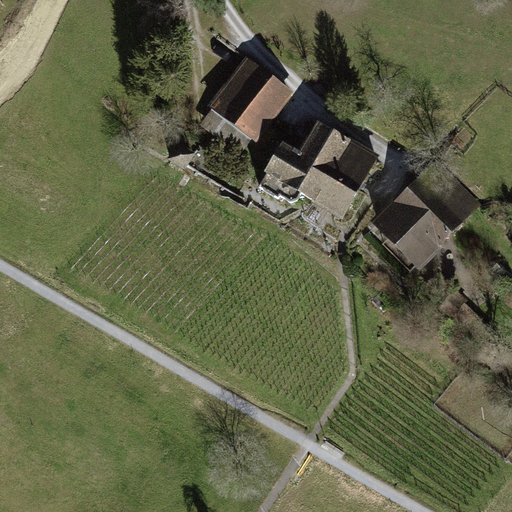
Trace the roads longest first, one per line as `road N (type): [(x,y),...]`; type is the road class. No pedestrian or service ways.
road 1 (track): [(223,0),(319,100),(406,160),(343,246),(355,373),(263,511)]
road 2 (track): [(420,511),(0,265)]
